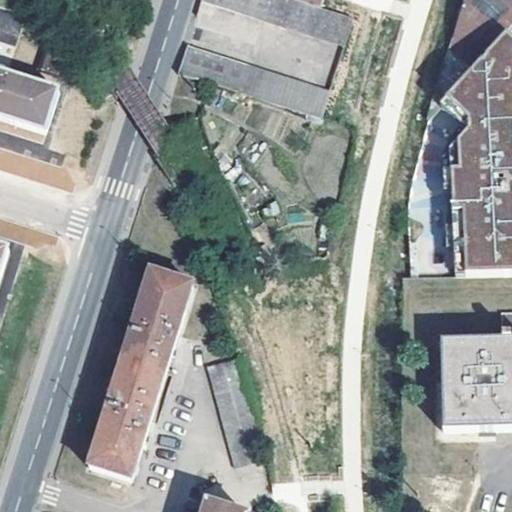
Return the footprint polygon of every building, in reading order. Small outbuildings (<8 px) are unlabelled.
[(203,0),(203,4),(345,49),(354,21),(323,11),(298,3),(287,0),(203,0)] [(326,0),(299,0),(298,3),(323,11),(326,0)] [(429,119),(427,127),(511,33),(511,0),(465,0),(462,10),(453,39),(443,70),(434,96),(429,119)] [(511,56),(501,46),(447,105),(471,127),(471,138),(453,157),(454,199),(455,232),(456,254),(457,282),(511,279),(511,56)] [(189,50),(180,77),(323,120),(332,93),(189,50)] [(66,60),(49,54),(43,73),(59,79),(66,60)] [(0,77),(0,121),(46,136),(59,97),(0,77)] [(447,105),(442,110),(471,138),(471,127),(447,105)] [(0,149),(0,170),(73,188),(78,168),(0,149)] [(445,165),(447,199),(454,199),(453,157),(445,165)] [(28,245),(54,246),(55,232),(28,230),(28,245)] [(448,233),(449,254),(456,254),(455,232),(448,233)] [(0,285),(9,255),(0,252),(0,285)] [(153,277),(91,471),(133,485),(194,290),(153,277)] [(447,432),(511,430),(511,312),(499,313),(501,348),(443,350),(447,432)] [(209,369),(236,472),(266,463),(239,361),(209,369)]
